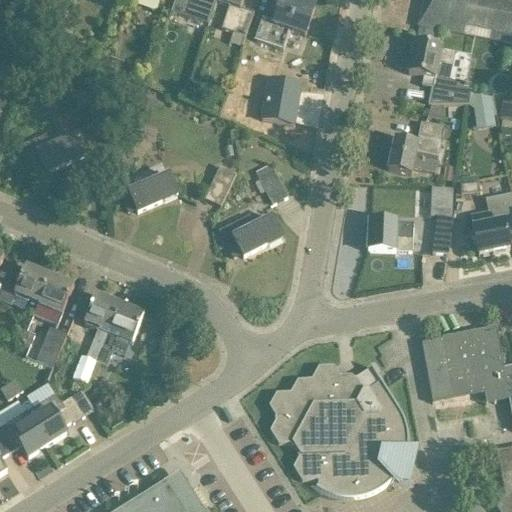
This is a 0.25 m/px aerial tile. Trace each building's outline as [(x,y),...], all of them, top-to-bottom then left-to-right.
[(175,0),(171,14),(208,26),(215,4),(216,0),(175,0)] [(216,0),(215,4),(229,9),(222,32),(233,36),(230,46),(243,50),(254,16),(240,11),(243,0),(216,0)] [(305,38),(315,10),(311,9),(311,8),(310,5),(300,2),(298,4),(285,0),(282,0),(274,25),(262,20),(254,44),(283,53),(290,33),(305,38)] [(424,0),(418,28),(428,30),(511,48),(511,13),(449,0),(424,0)] [(67,54),(73,36),(49,28),(43,46),(67,54)] [(441,53),(442,52),(415,46),(408,77),(424,80),(422,88),(432,90),(428,108),(430,108),(443,108),(466,108),(471,89),(448,84),(455,56),(441,53)] [(37,48),(35,48),(26,76),(44,82),(53,54),(37,48)] [(72,61),(57,54),(52,64),(67,71),(72,61)] [(511,62),(511,57),(500,55),(497,69),(510,72),(511,62)] [(124,78),(122,65),(109,60),(98,69),(124,78)] [(267,82),(260,123),(295,130),(302,88),(267,82)] [(499,123),(511,125),(511,105),(503,104),(499,123)] [(440,123),(443,108),(430,108),(428,121),(440,123)] [(473,112),(475,125),(493,122),(492,110),(473,112)] [(434,176),(437,161),(444,131),(421,126),(417,147),(394,142),(388,173),(410,178),(412,172),(434,176)] [(46,139),(25,148),(37,176),(44,173),(46,177),(47,176),(85,159),(97,154),(87,133),(51,149),(46,139)] [(256,175),(273,208),(287,200),(270,168),(256,175)] [(220,169),(213,184),(204,202),(221,210),(236,177),(220,169)] [(455,171),(445,169),(443,183),(452,184),(455,171)] [(127,185),(117,189),(128,215),(136,212),(138,216),(139,215),(176,199),(177,199),(169,178),(131,194),(127,185)] [(461,181),(462,188),(477,187),(476,179),(461,181)] [(459,188),(461,199),(478,197),(477,187),(462,188),(459,188)] [(431,221),(437,222),(437,220),(452,222),(453,193),(432,193),(431,221)] [(473,234),(478,259),(509,252),(506,237),(511,235),(511,204),(511,197),(486,202),(492,230),(473,234)] [(271,220),(255,229),(250,219),(220,234),(233,261),(241,257),(243,261),(244,260),(280,241),(282,241),(271,220)] [(452,222),(437,220),(437,222),(432,255),(448,257),(453,222),(452,222)] [(395,227),(395,225),(369,224),(368,239),(366,239),(366,249),(368,249),(367,254),(411,256),(412,228),(395,227)] [(0,259),(0,299),(10,276),(0,271),(0,268),(3,261),(0,259)] [(26,270),(22,279),(21,280),(10,276),(0,299),(0,304),(10,308),(14,297),(17,298),(17,296),(29,301),(28,303),(39,307),(33,320),(34,320),(47,289),(50,280),(26,270)] [(50,280),(47,289),(34,320),(57,329),(74,289),(50,280)] [(96,299),(92,308),(84,326),(87,327),(88,326),(100,330),(87,361),(96,365),(116,318),(120,308),(96,299)] [(120,308),(116,318),(96,365),(106,369),(118,340),(119,338),(131,343),(130,345),(133,346),(144,318),(120,308)] [(22,348),(27,335),(18,331),(12,344),(22,348)] [(52,371),(67,338),(49,331),(35,364),(52,371)] [(496,332),(421,346),(433,406),(485,396),(484,389),(504,385),(504,384),(505,384),(502,371),(503,371),(496,332)] [(35,339),(27,335),(22,348),(30,351),(35,339)] [(316,490),(321,493),(326,496),(330,497),(334,499),(337,500),(341,500),(347,501),(351,501),(357,501),(363,500),(367,499),(372,497),(377,494),(382,491),(386,489),(390,485),(394,481),(398,485),(411,462),(405,460),(406,456),(407,453),(408,449),(408,445),(408,441),(407,437),(406,432),(405,428),(404,425),(403,421),(401,418),(399,414),(371,370),(370,370),(370,371),(355,380),(341,381),(333,369),(318,370),(311,382),(297,383),(290,395),(276,396),(269,409),(277,422),(270,434),(278,447),(293,447),(300,458),(293,471),(301,484),(317,483),(317,489),(316,490)] [(511,369),(503,371),(502,371),(505,384),(504,384),(504,385),(505,385),(506,390),(506,391),(511,423),(511,369)] [(16,382),(7,388),(15,400),(23,395),(16,382)] [(0,392),(7,405),(15,400),(7,388),(0,392)] [(71,401),(83,420),(93,414),(81,394),(71,401)] [(26,417),(41,441),(46,450),(66,437),(62,431),(72,424),(73,426),(83,420),(71,401),(61,407),(55,398),(26,417)] [(17,402),(0,412),(0,428),(25,414),(17,402)] [(19,450),(27,462),(46,450),(41,441),(26,417),(0,432),(0,440),(10,456),(19,450)] [(0,478),(6,475),(0,464),(0,462),(10,456),(0,440),(0,478)] [(511,511),(511,451),(511,452),(510,452),(496,455),(505,500),(506,499),(511,508),(510,509),(508,511),(507,511),(511,511)] [(198,511),(184,489),(169,486),(127,511),(198,511)]
